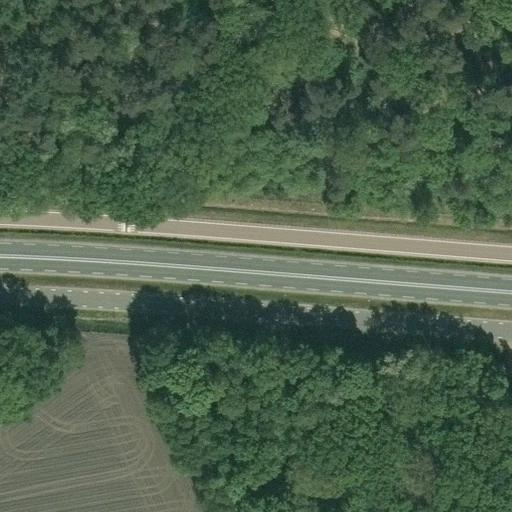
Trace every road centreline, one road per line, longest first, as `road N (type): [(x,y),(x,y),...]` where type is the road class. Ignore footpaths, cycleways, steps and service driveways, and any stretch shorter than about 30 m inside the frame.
road 1 (unclassified): [(0,218),(511,254)]
road 2 (unclassified): [(511,329),(0,293)]
road 3 (primary): [(0,257),(511,292)]
road 4 (track): [(511,358),(489,381),(337,443),(313,474),(322,511)]
